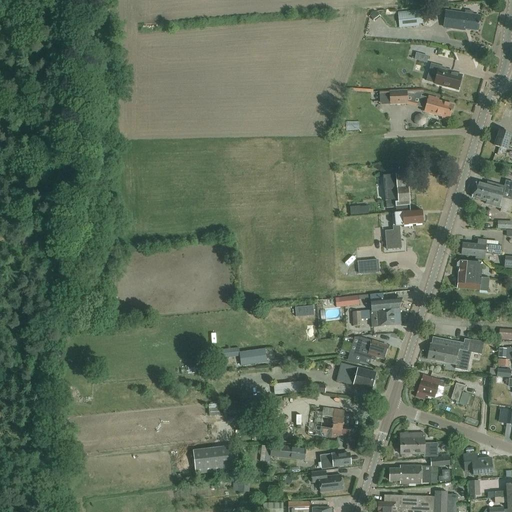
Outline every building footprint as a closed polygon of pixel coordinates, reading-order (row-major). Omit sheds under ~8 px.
[(464,14),(456,13),(445,12),(443,27),(454,29),(465,30),(465,29),(478,31),(480,17),(472,15),(473,11),(465,10),(464,14)] [(399,28),(418,26),(418,24),(423,24),(422,11),(398,12),(399,28)] [(443,13),(426,14),(426,26),(443,25),(443,13)] [(383,63),(406,63),(406,54),(383,54),(383,63)] [(431,65),(429,74),(437,76),(435,84),(437,84),(437,85),(446,87),(446,86),(458,89),(459,88),(460,88),(461,83),(460,82),(461,76),(452,74),(453,72),(445,70),(445,68),(431,65)] [(390,105),(408,104),(407,90),(389,91),(390,105)] [(454,105),(438,101),(439,99),(429,97),(428,98),(421,96),(418,106),(426,108),(425,112),(443,117),(442,119),(447,120),(448,118),(450,119),(454,105)] [(511,136),(511,137),(511,134),(511,133),(500,130),(495,146),(507,150),(509,146),(511,146),(511,136)] [(394,213),(394,214),(392,214),(393,225),(395,225),(395,226),(424,224),(423,211),(410,212),(407,173),(383,175),(386,208),(395,208),(396,207),(396,213),(394,213)] [(511,182),(507,181),(505,186),(488,182),(487,184),(477,181),(472,198),(487,202),(486,204),(502,209),(501,212),(509,214),(511,204),(511,199),(511,196),(511,182)] [(368,206),(360,207),(361,214),(368,214),(368,206)] [(487,239),(487,244),(486,244),(486,241),(478,240),(478,245),(463,244),(462,255),(476,256),(476,259),(485,259),(486,254),(501,255),(502,246),(493,245),(494,240),(487,239)] [(357,261),(359,274),(365,274),(364,261),(357,261)] [(460,262),(458,263),(457,268),(459,270),(459,280),(456,282),(456,286),(458,288),(458,289),(488,292),(489,279),(481,279),(482,265),(480,263),(460,262)] [(329,290),(331,296),(343,292),(340,285),(329,290)] [(398,299),(383,301),(382,294),(370,295),(371,311),(352,312),(353,326),(361,326),(361,319),(371,318),(372,328),(381,327),(381,326),(394,325),(393,310),(399,309),(401,302),(398,299)] [(338,307),(362,306),(361,298),(337,299),(338,307)] [(511,329),(499,329),(499,340),(511,340),(511,329)] [(357,346),(354,355),(361,357),(360,359),(360,362),(365,363),(370,365),(371,363),(372,360),(375,361),(376,359),(377,357),(380,358),(384,359),(386,353),(388,346),(380,344),(372,342),(372,341),(366,339),(360,337),(357,346)] [(433,345),(431,344),(428,359),(443,362),(456,365),(456,369),(467,371),(471,353),(481,355),(483,343),(466,339),(465,344),(434,338),(433,345)] [(511,347),(506,347),(506,348),(499,348),(498,357),(506,358),(506,359),(511,359),(511,347)] [(239,352),(241,365),(267,362),(265,349),(239,352)] [(342,365),(337,381),(372,390),(376,373),(342,365)] [(511,377),(511,370),(497,369),(497,376),(511,377)] [(423,375),(420,384),(418,383),(417,388),(419,388),(416,397),(424,400),(426,396),(435,399),(439,386),(444,387),(445,382),(423,375)] [(274,395),(307,391),(306,381),(273,384),(274,395)] [(460,402),(465,386),(456,383),(451,399),(460,402)] [(325,393),(326,385),(309,384),(309,392),(325,393)] [(277,409),(277,408),(284,407),(283,402),(287,402),(287,398),(283,398),(283,397),(276,397),(227,402),(229,414),(277,409)] [(308,435),(337,439),(336,447),(346,448),(346,449),(355,451),(357,439),(358,440),(359,431),(342,428),(344,411),(323,408),(322,410),(316,409),(317,407),(311,406),(308,435)] [(438,449),(438,443),(431,444),(431,445),(425,445),(424,434),(400,435),(401,455),(425,454),(425,457),(438,457),(438,449)] [(272,445),(270,457),(304,460),(306,448),(272,445)] [(196,452),(197,470),(232,468),(231,450),(196,452)] [(340,452),(332,454),(320,455),(321,461),(322,470),(334,468),(333,466),(350,464),(349,454),(342,455),(340,452)] [(478,460),(477,454),(463,456),(465,471),(472,470),(473,475),(493,473),(491,458),(478,460)] [(436,466),(452,464),(451,456),(435,458),(436,466)] [(400,466),(400,469),(390,469),(390,481),(400,481),(400,484),(422,484),(422,483),(431,483),(431,467),(422,467),(422,466),(400,466)] [(320,493),(343,490),(341,475),(326,477),(325,471),(311,473),(312,483),(319,482),(320,493)] [(239,481),(238,491),(249,492),(250,482),(239,481)] [(479,481),(469,481),(470,500),(475,500),(475,496),(480,496),(479,481)] [(494,498),(511,496),(511,484),(506,484),(507,491),(494,492),(494,498)] [(378,511),(456,511),(457,496),(447,496),(447,492),(435,491),(435,497),(384,496),(384,503),(378,503),(378,511)] [(511,496),(494,498),(495,504),(507,503),(508,510),(511,509),(511,496)] [(330,511),(331,509),(328,509),(328,501),(311,501),(311,502),(288,502),(287,511),(330,511)] [(262,511),(282,511),(283,503),(263,503),(262,511)]
